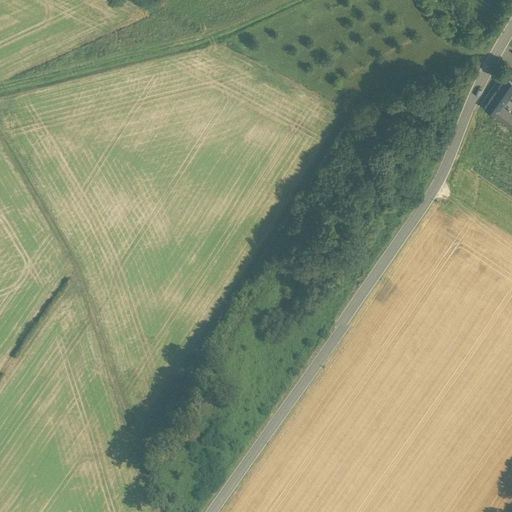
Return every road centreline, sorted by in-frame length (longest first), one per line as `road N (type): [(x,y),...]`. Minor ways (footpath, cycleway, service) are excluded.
road 1 (secondary): [(511,26),(436,188),(212,511)]
road 2 (track): [(322,0),(202,53),(0,98)]
road 3 (track): [(153,511),(78,276)]
road 4 (track): [(0,140),(78,276)]
